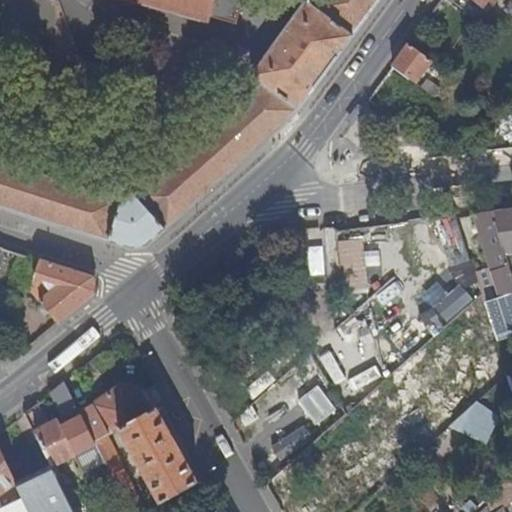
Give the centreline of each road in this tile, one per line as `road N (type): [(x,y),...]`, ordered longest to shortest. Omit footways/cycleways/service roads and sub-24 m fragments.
road 1 (residential): [(511,172),(286,196),(263,180)]
road 2 (residential): [(133,297),(252,511)]
road 3 (secondary): [(410,0),(347,87),(263,180)]
road 4 (secondary): [(263,180),(133,297)]
road 5 (secondary): [(133,297),(0,401)]
road 6 (residential): [(0,232),(118,271),(133,297)]
